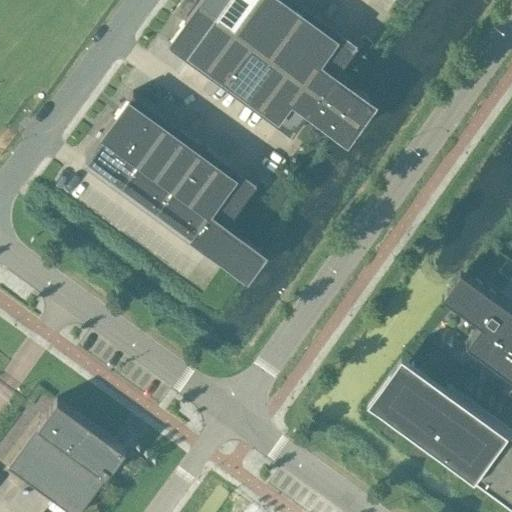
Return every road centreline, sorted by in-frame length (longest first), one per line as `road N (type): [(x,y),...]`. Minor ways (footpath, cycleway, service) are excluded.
road 1 (unclassified): [(232,417),(511,24)]
road 2 (unclassified): [(232,417),(0,249)]
road 3 (unclassified): [(0,194),(145,0)]
road 4 (unclassified): [(362,511),(232,417)]
road 5 (unclassified): [(158,511),(232,417)]
